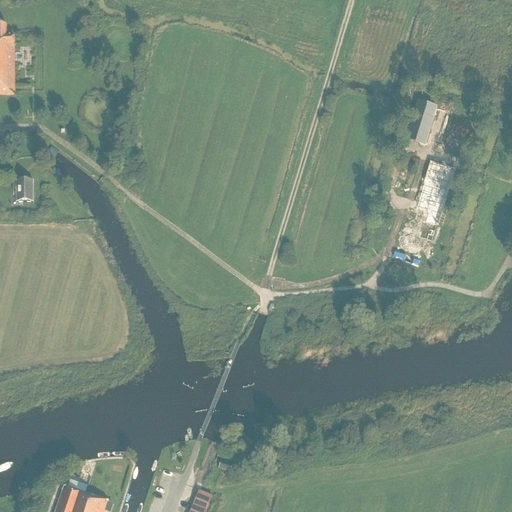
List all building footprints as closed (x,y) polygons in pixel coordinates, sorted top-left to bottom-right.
[(0,96),(14,96),(14,46),(14,37),(6,37),(6,26),(0,25),(0,96)] [(425,146),(437,108),(417,102),(405,140),(425,146)] [(438,227),(455,171),(430,163),(416,209),(418,210),(415,219),(423,222),(419,238),(431,241),(436,226),(438,227)] [(17,203),(33,203),(33,182),(13,182),(13,190),(17,190),(17,203)] [(230,473),(233,466),(220,462),(218,469),(230,473)] [(104,511),(108,502),(64,487),(55,511),(104,511)] [(208,505),(212,497),(199,492),(195,500),(208,505)] [(206,511),(208,505),(195,500),(193,506),(206,511)]
